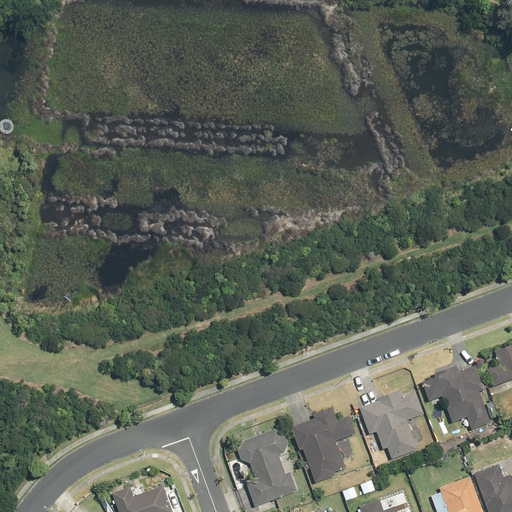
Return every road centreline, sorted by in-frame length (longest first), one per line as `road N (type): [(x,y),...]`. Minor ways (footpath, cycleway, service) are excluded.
road 1 (residential): [(182,422),(511,300)]
road 2 (residential): [(29,511),(65,470),(182,422)]
